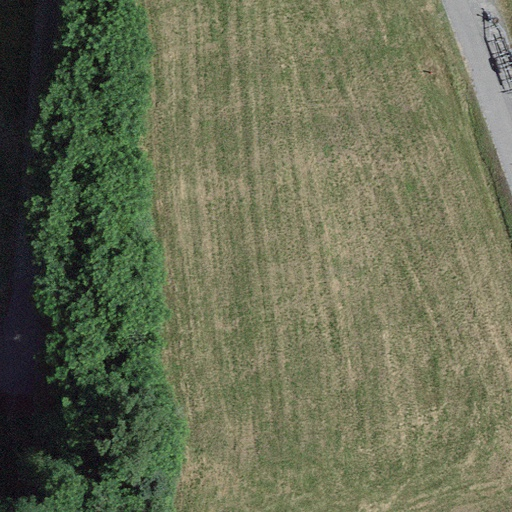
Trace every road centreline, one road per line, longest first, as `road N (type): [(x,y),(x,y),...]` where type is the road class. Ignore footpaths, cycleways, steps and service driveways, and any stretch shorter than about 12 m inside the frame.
road 1 (track): [(0,367),(33,357),(42,301),(36,205),(51,0)]
road 2 (unclassified): [(468,0),(511,129)]
